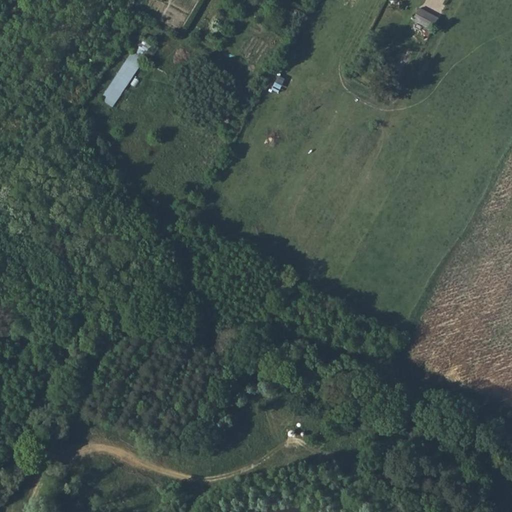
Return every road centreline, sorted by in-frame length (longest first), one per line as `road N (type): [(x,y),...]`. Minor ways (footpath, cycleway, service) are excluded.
road 1 (track): [(162,309),(186,312),(350,393),(474,413),(511,440)]
road 2 (track): [(441,511),(410,490),(306,456),(257,465),(211,487),(185,511)]
road 3 (track): [(207,491),(81,436),(44,465),(20,511)]
